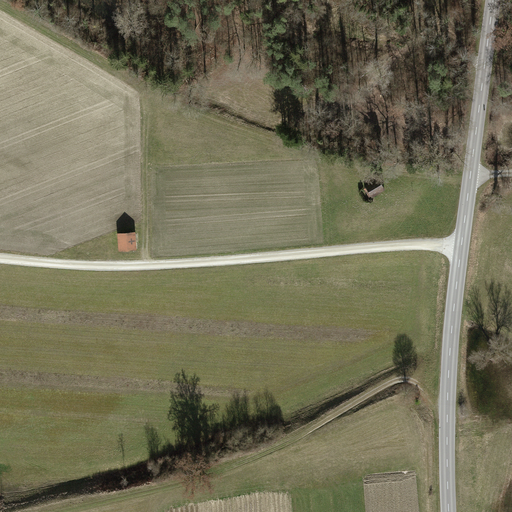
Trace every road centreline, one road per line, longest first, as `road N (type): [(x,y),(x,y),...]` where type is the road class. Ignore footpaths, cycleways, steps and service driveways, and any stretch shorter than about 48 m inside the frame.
road 1 (tertiary): [(449,511),(452,323),(493,0)]
road 2 (track): [(462,245),(147,265),(0,257)]
road 3 (track): [(45,511),(203,477),(297,438),(399,378),(447,403)]
road 4 (track): [(147,265),(143,92)]
road 5 (track): [(485,61),(448,32),(416,44),(371,86)]
